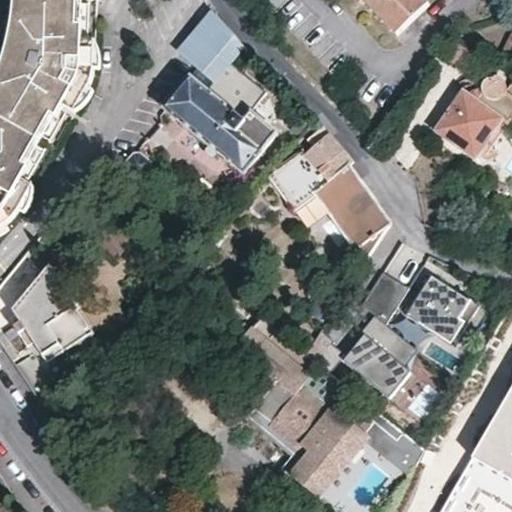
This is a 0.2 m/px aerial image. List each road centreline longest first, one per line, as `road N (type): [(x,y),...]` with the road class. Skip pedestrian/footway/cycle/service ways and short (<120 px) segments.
road 1 (residential): [(511,279),(414,231),(368,161),(219,0)]
road 2 (unknown): [(124,101),(0,256)]
road 3 (residential): [(80,511),(0,405)]
